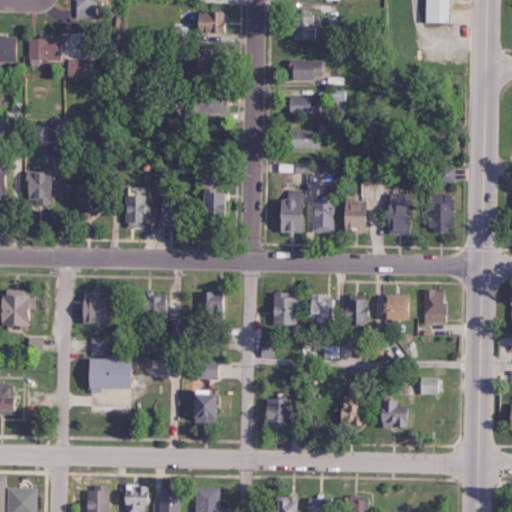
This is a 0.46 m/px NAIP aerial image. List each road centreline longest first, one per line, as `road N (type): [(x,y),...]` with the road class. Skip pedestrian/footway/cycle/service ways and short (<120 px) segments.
road 1 (residential): [(243,511),(257,0)]
road 2 (residential): [(511,464),(0,450)]
road 3 (tertiary): [(474,511),(486,0)]
road 4 (residential): [(511,261),(0,249)]
road 5 (residential): [(57,511),(66,250)]
